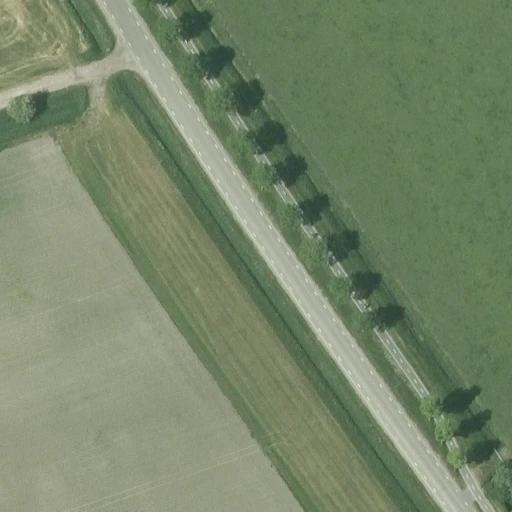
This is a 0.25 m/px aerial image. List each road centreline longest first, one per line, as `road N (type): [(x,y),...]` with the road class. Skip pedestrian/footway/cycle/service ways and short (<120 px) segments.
road 1 (secondary): [(460,511),(275,252),(112,0)]
road 2 (track): [(141,47),(0,105)]
